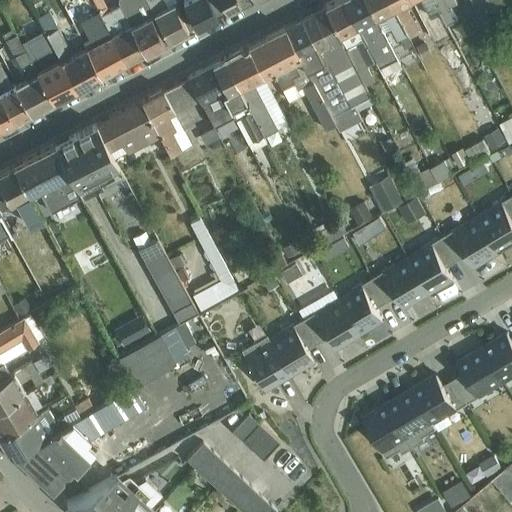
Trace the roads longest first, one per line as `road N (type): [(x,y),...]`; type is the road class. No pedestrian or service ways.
road 1 (residential): [(361,511),(322,421),(327,401),(340,385),(511,285)]
road 2 (residential): [(293,0),(0,152)]
